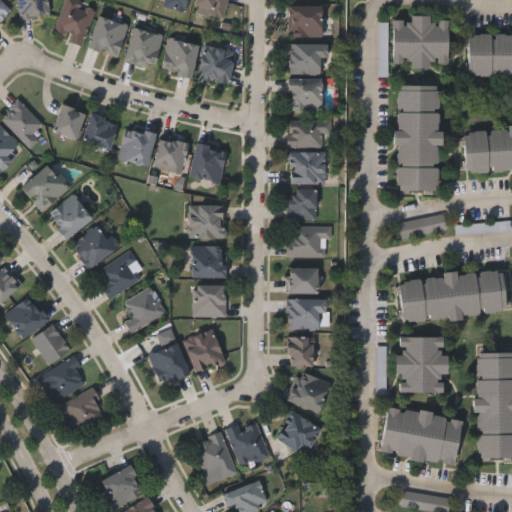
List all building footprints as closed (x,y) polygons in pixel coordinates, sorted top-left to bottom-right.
[(0,0),(2,0),(11,9),(0,20),(0,0)] [(47,0),(49,12),(19,15),(17,0),(47,0)] [(70,34),(53,28),(63,0),(78,0),(95,6),(81,44),(68,39),(70,34)] [(158,0),(185,0),(183,10),(158,3),(158,0)] [(226,0),(223,16),(192,10),(194,0),(226,0)] [(322,4),(322,35),(287,35),(287,4),(322,4)] [(117,55),(87,46),(97,13),(127,22),(117,55)] [(446,14),(446,62),(392,62),(392,14),(446,14)] [(162,33),(154,67),(123,59),(132,25),(162,33)] [(511,72),(467,72),(467,30),(511,30),(511,72)] [(160,69),(168,35),(198,43),(190,76),(160,69)] [(325,42),(325,72),(287,72),(287,42),(325,42)] [(197,78),(203,43),(233,48),(228,83),(197,78)] [(287,109),(287,76),(321,76),(321,109),(287,109)] [(437,186),(395,186),(396,80),(438,80),(437,186)] [(37,138),(29,146),(0,117),(0,113),(16,97),(42,122),(32,133),(37,138)] [(84,110),(76,138),(51,130),(60,103),(84,110)] [(111,147),(82,140),(88,112),(117,119),(111,147)] [(286,118),(330,118),(330,132),(321,132),(321,146),(286,146),(286,118)] [(508,127),(508,124),(511,123),(511,166),(464,168),(463,128),(508,127)] [(1,168),(0,167),(0,125),(22,147),(1,168)] [(118,158),(124,125),(154,131),(147,164),(118,158)] [(187,143),(179,173),(152,164),(161,135),(187,143)] [(225,147),(219,181),(188,175),(195,141),(225,147)] [(324,150),(324,182),(287,182),(287,150),(324,150)] [(20,185),(48,162),(68,186),(39,209),(20,185)] [(315,217),(287,217),(287,187),(315,187),(315,217)] [(46,213),(72,192),(91,216),(65,237),(46,213)] [(188,203),(224,203),(224,236),(188,236),(188,203)] [(446,232),(444,217),(399,223),(401,238),(446,232)] [(70,243),(97,224),(105,237),(111,232),(119,244),(86,267),(70,243)] [(325,255),(287,254),(287,224),(330,224),(330,236),(325,236),(325,255)] [(225,244),(225,275),(191,275),(191,244),(225,244)] [(111,296),(94,271),(129,248),(146,273),(111,296)] [(21,282),(0,300),(0,266),(4,263),(21,282)] [(287,291),(287,266),(318,266),(318,291),(287,291)] [(400,317),(397,275),(502,268),(505,310),(400,317)] [(224,315),(193,315),(193,283),(224,283),(224,315)] [(152,285),(166,313),(128,331),(123,320),(131,316),(123,300),(152,285)] [(47,319),(22,338),(3,313),(28,294),(47,319)] [(327,328),(286,328),(286,297),(327,297),(327,328)] [(69,349),(47,363),(30,336),(52,323),(69,349)] [(183,337),(214,328),(223,362),(193,370),(183,337)] [(445,371),(442,371),(442,389),(396,389),(396,333),(445,334),(445,371)] [(311,335),(311,364),(287,364),(287,335),(311,335)] [(147,351),(177,342),(187,374),(157,383),(147,351)] [(511,454),(476,455),(474,349),(511,348),(511,454)] [(54,401),(39,375),(72,355),(88,381),(54,401)] [(287,399),(297,369),(329,381),(318,411),(287,399)] [(63,421),(67,419),(59,403),(92,388),(104,415),(69,432),(63,421)] [(378,451),(386,403),(462,415),(454,462),(378,451)] [(304,455),(274,438),(290,410),(321,427),(304,455)] [(227,427),(257,419),(267,456),(238,464),(227,427)] [(192,442),(221,431),(235,471),(207,481),(192,442)] [(101,477),(131,464),(143,493),(113,505),(101,477)] [(221,493),(257,479),(267,503),(244,511),(238,511),(235,504),(227,507),(221,493)] [(156,511),(119,511),(146,495),(156,511)] [(451,510),(451,496),(403,496),(403,510),(451,510)]
